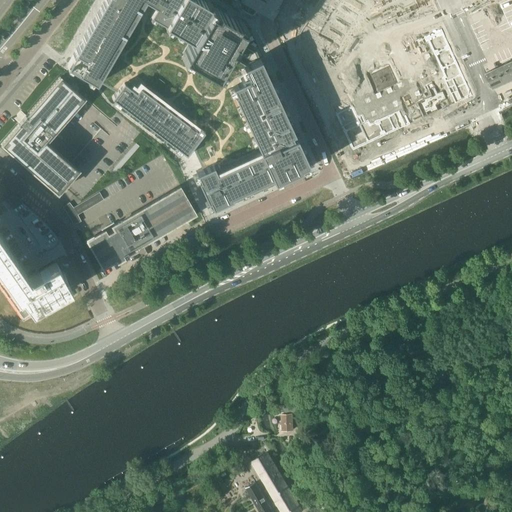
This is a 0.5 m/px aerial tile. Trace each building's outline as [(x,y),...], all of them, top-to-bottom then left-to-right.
[(68,63),(67,65),(70,67),(74,69),(89,78),(93,81),(96,82),(97,80),(104,84),(116,91),(112,96),(111,97),(115,100),(114,101),(120,106),(121,104),(128,109),(126,111),(132,115),(133,113),(140,118),(139,120),(144,124),(145,123),(152,128),(151,129),(156,134),(158,132),(164,137),(163,139),(169,143),(170,141),(177,146),(175,148),(179,150),(181,152),(182,151),(186,154),(192,146),(202,168),(196,171),(196,172),(199,178),(197,179),(207,200),(208,199),(211,205),(211,206),(212,206),(232,197),(231,195),(239,191),(245,188),(259,182),(263,180),(268,178),(272,176),(274,181),(280,178),(301,168),(300,166),(305,165),(308,163),(307,160),(296,136),(292,138),(291,134),(294,133),(288,119),(286,115),(284,111),(282,107),(277,96),(275,91),(273,87),(271,83),(268,77),(266,73),(265,69),(262,64),(260,60),(260,58),(256,51),(234,38),(242,26),(241,25),(239,24),(235,22),(236,19),(226,14),(225,13),(216,8),(214,11),(209,8),(211,5),(209,3),(205,1),(202,0),(104,0),(68,63)] [(324,0),(301,39),(352,151),(472,96),(427,0),(324,0)] [(494,61),(490,52),(485,54),(491,65),(495,63),(494,61)] [(511,69),(509,62),(497,68),(504,83),(511,79),(511,69)] [(504,83),(497,68),(486,73),(490,81),(488,82),(490,85),(491,84),(492,85),(493,88),(494,88),(504,83)] [(83,97),(75,90),(60,77),(26,115),(25,114),(18,122),(19,123),(2,143),(57,192),(77,168),(45,140),(83,97)] [(497,94),(494,88),(493,88),(492,85),(486,88),(490,97),(497,94)] [(179,187),(120,221),(87,240),(93,250),(96,257),(97,256),(103,266),(116,259),(118,261),(124,257),(125,258),(129,255),(127,252),(194,213),(179,187)] [(12,209),(21,201),(14,195),(4,201),(12,209)] [(16,213),(25,205),(21,201),(12,209),(16,213)] [(20,217),(28,209),(25,205),(16,213),(20,217)] [(24,221),(32,213),(28,209),(20,217),(24,221)] [(28,225),(36,216),(32,213),(24,221),(28,225)] [(71,290),(70,288),(70,287),(56,262),(40,272),(39,270),(0,214),(0,286),(11,302),(14,300),(20,307),(27,303),(31,310),(42,304),(44,307),(72,291),(71,290)] [(32,229),(40,220),(36,216),(28,225),(32,229)] [(35,233),(44,224),(40,220),(32,229),(35,233)] [(39,236),(48,228),(44,224),(35,233),(39,236)] [(43,240),(51,232),(48,228),(39,236),(43,240)] [(47,244),(55,236),(51,232),(43,240),(47,244)] [(57,237),(55,236),(47,244),(51,248),(57,244),(58,241),(57,237)] [(295,412),(295,402),(284,403),(285,405),(285,411),(285,412),(295,412)] [(282,414),(282,430),(293,429),(292,413),(282,414)] [(268,452),(252,461),(270,492),(282,511),(296,511),(302,509),(283,478),(281,475),(268,452)] [(272,511),(262,493),(256,482),(246,488),(250,495),(259,511),(272,511)]
